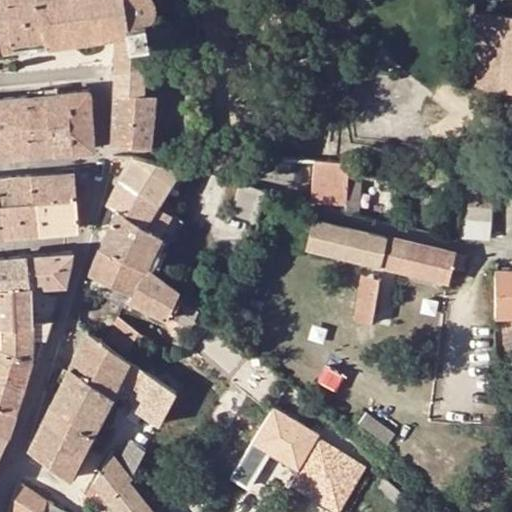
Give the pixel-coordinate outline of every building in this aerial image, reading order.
[(12,47),(8,0),(0,0),(0,49),(10,48),(12,47)] [(8,0),(12,47),(43,43),(35,0),(8,0)] [(35,0),(43,43),(116,33),(125,32),(124,24),(144,20),(147,20),(150,15),(153,8),(151,1),(151,0),(35,0)] [(511,15),(472,12),(466,86),(502,90),(511,90),(511,15)] [(125,32),(116,33),(114,70),(144,68),(144,44),(148,41),(144,20),(124,24),(125,32)] [(144,68),(114,70),(113,94),(134,95),(143,93),(144,68)] [(87,90),(65,91),(70,128),(50,130),(53,152),(91,148),(87,90)] [(45,93),(50,130),(70,128),(65,91),(45,93)] [(26,94),(28,154),(53,152),(50,130),(45,93),(26,94)] [(154,93),(143,93),(134,95),(132,144),(149,145),(150,134),(151,120),(154,93)] [(9,156),(28,154),(26,94),(0,96),(0,127),(9,127),(9,156)] [(111,142),(132,144),(134,95),(113,94),(111,142)] [(164,122),(151,120),(150,134),(149,145),(165,147),(164,122)] [(0,127),(0,156),(9,156),(9,127),(0,127)] [(157,204),(181,167),(132,155),(120,178),(157,204)] [(349,162),(313,159),(310,200),(347,203),(347,191),(354,191),(355,180),(348,179),(349,162)] [(359,214),(361,177),(363,164),(349,162),(348,179),(355,180),(354,191),(347,191),(347,203),(347,211),(359,214)] [(363,164),(361,177),(399,181),(400,167),(363,164)] [(30,174),(33,199),(38,231),(76,226),(74,182),(86,181),(86,165),(55,167),(55,172),(30,174)] [(461,173),(422,169),(421,183),(460,188),(461,173)] [(460,188),(456,235),(487,238),(492,176),(461,173),(460,188)] [(30,174),(0,176),(0,201),(33,199),(30,174)] [(157,204),(120,178),(107,203),(110,205),(118,210),(140,224),(162,234),(173,214),(162,207),(157,204)] [(236,217),(260,223),(268,192),(243,184),(233,216),(236,217)] [(33,199),(0,201),(0,234),(38,231),(33,199)] [(99,228),(108,232),(118,210),(110,205),(99,228)] [(100,247),(145,267),(162,234),(140,224),(118,210),(108,232),(100,247)] [(411,243),(315,220),(309,249),(448,280),(451,268),(463,269),(467,255),(411,243)] [(133,293),(145,267),(100,247),(89,273),(133,293)] [(26,254),(28,285),(65,283),(72,250),(26,254)] [(0,256),(0,287),(28,285),(26,254),(0,256)] [(133,293),(129,300),(167,318),(179,291),(145,267),(133,293)] [(510,316),(511,315),(511,270),(496,270),(496,352),(510,351),(510,316)] [(133,293),(89,273),(83,288),(124,309),(129,300),(133,293)] [(364,273),(355,318),(392,326),(400,281),(364,273)] [(0,317),(1,324),(3,324),(32,322),(31,318),(53,318),(65,283),(28,285),(0,287),(0,317)] [(105,341),(130,358),(143,367),(156,342),(119,317),(105,341)] [(32,322),(3,324),(0,337),(0,345),(30,357),(33,338),(45,339),(53,318),(31,318),(32,322)] [(122,374),(130,358),(105,341),(89,330),(70,365),(112,393),(122,374)] [(0,406),(13,411),(30,357),(0,345),(0,406)] [(135,383),(143,367),(130,358),(122,374),(135,383)] [(112,393),(70,365),(51,403),(92,431),(112,393)] [(143,367),(135,383),(152,395),(147,405),(162,415),(175,390),(143,367)] [(33,436),(29,446),(75,479),(98,435),(92,431),(51,403),(33,436)] [(13,411),(0,406),(0,430),(6,434),(13,411)] [(338,407),(336,417),(345,419),(346,415),(364,419),(364,423),(373,425),(375,414),(338,407)] [(346,430),(330,450),(345,462),(361,443),(346,430)] [(130,439),(118,459),(132,476),(145,449),(130,439)] [(111,451),(92,482),(116,511),(156,511),(129,479),(132,476),(118,459),(111,451)] [(386,476),(377,486),(398,504),(406,494),(386,476)] [(8,511),(43,511),(48,499),(19,480),(8,511)] [(70,511),(48,499),(43,511),(70,511)]
